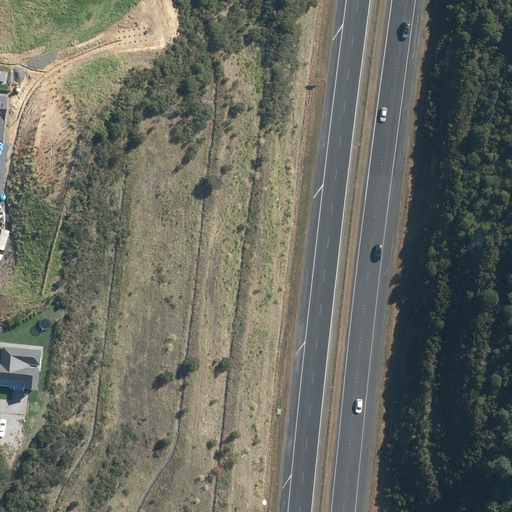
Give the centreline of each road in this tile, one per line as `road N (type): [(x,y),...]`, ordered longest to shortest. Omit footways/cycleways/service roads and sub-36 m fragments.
road 1 (motorway): [(403,0),(343,511)]
road 2 (motorway): [(299,511),(357,0)]
